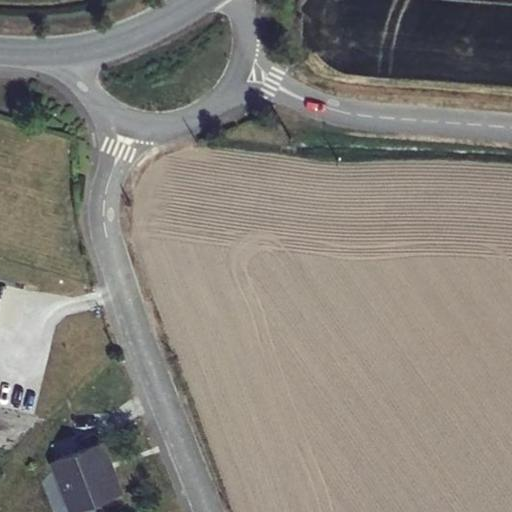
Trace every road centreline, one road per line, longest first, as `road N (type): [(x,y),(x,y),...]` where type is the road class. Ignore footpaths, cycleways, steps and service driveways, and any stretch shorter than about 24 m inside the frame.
road 1 (residential): [(134,123),(109,176),(103,228),(206,511)]
road 2 (tertiary): [(511,128),(344,113),(243,67)]
road 3 (tertiary): [(195,0),(66,53)]
road 4 (tertiary): [(134,123),(193,120),(218,103),(243,67)]
